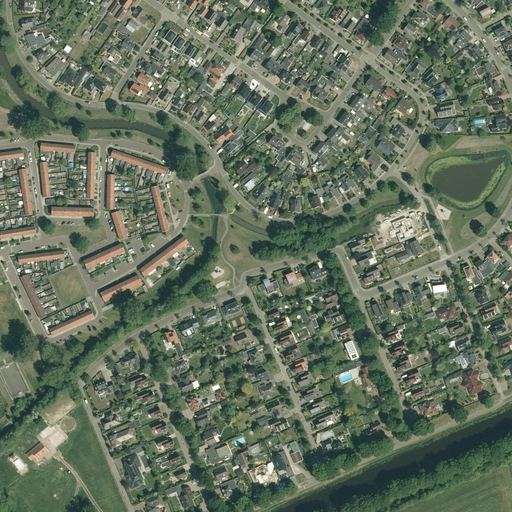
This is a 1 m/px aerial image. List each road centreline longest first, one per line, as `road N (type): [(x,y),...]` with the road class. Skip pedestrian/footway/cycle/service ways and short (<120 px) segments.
road 1 (residential): [(133,511),(81,387),(137,336)]
road 2 (residential): [(392,170),(337,209),(296,223),(251,208),(221,167)]
road 3 (residential): [(322,463),(243,287)]
road 4 (residential): [(3,252),(50,342),(101,318),(91,289)]
road 5 (residential): [(209,506),(137,336)]
road 6 (residential): [(249,511),(415,439)]
road 7 (residential): [(113,105),(68,97),(33,73),(13,36),(10,0)]
road 8 (residential): [(243,287),(249,274),(339,250),(362,294)]
road 9 (residential): [(502,398),(446,262)]
road 10 (residential): [(285,97),(169,14)]
road 11 (residential): [(368,60),(423,108),(392,170)]
road 12 (residential): [(410,425),(362,294)]
road 13 (residential): [(221,167),(175,118),(113,105)]
